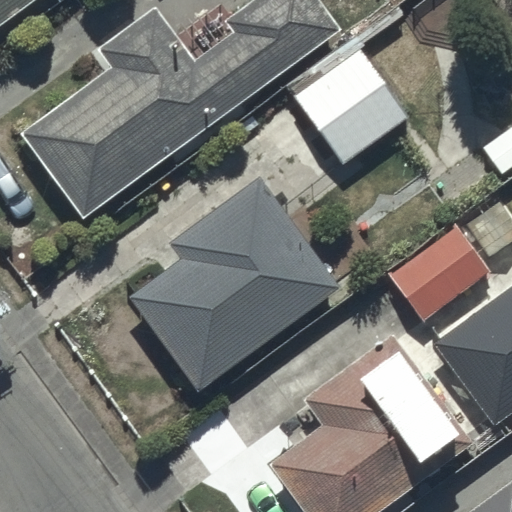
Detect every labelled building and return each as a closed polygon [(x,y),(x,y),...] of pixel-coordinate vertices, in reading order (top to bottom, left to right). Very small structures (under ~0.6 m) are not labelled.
[(0,0),(0,21),(28,0),(0,0)] [(84,213),(340,27),(320,0),(248,0),(227,16),(235,27),(195,57),(156,3),(99,44),(114,64),(23,129),(84,213)] [(344,160),(409,113),(360,47),(295,94),(344,160)] [(198,387),(340,282),(257,171),(167,238),(179,254),(127,292),(198,387)] [(424,316),(491,265),(455,219),(388,270),(424,316)] [(321,419),(268,459),(307,511),(372,511),(472,438),(391,329),(303,394),(321,419)] [(511,511),(511,475),(463,511),(511,511)]
